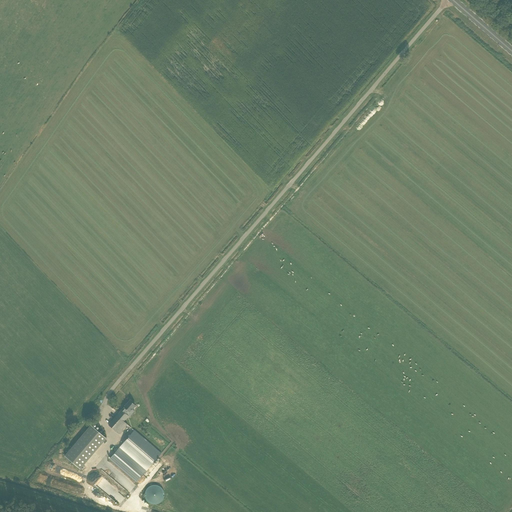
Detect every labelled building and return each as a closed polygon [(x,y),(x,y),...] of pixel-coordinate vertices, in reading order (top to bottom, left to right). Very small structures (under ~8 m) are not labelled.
[(252,0),(241,13),(261,29),(284,0),(252,0)] [(208,48),(230,66),(259,33),(237,14),(208,48)] [(130,400),(108,425),(118,434),(127,424),(124,421),(128,416),(130,417),(135,411),(132,409),(135,405),(130,400)] [(106,439),(91,425),(64,456),(80,469),(106,439)] [(146,471),(161,454),(134,430),(119,447),(146,471)] [(136,483),(146,471),(119,448),(109,459),(136,483)] [(102,476),(94,483),(98,488),(106,481),(102,476)] [(151,485),(150,486),(148,487),(146,489),(145,491),(145,493),(145,495),(145,497),(145,498),(146,500),(148,502),(149,503),(151,504),(153,504),(155,504),(157,504),(159,503),(161,502),(162,500),(163,498),(164,496),(164,494),(164,492),(163,490),(162,489),(161,487),(159,486),(157,485),(155,485),(153,485),(151,485)]
